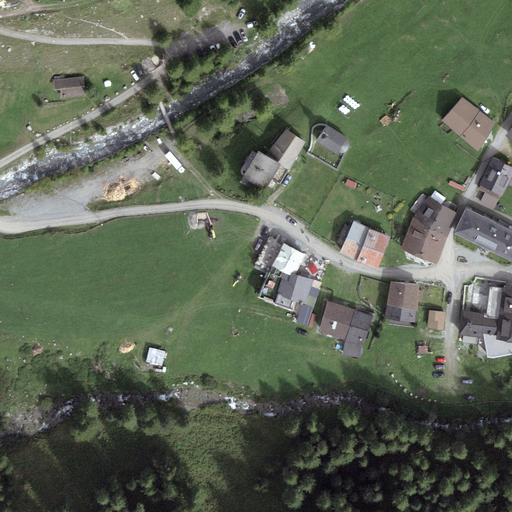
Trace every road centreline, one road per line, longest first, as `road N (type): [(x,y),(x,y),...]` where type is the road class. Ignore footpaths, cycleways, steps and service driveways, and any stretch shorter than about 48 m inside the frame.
road 1 (unclassified): [(447,271),(377,271),(342,260),(274,215),(222,203),(0,222)]
road 2 (residential): [(0,163),(97,113),(172,56),(160,43),(0,30)]
road 3 (residential): [(447,271),(455,216),(511,117)]
